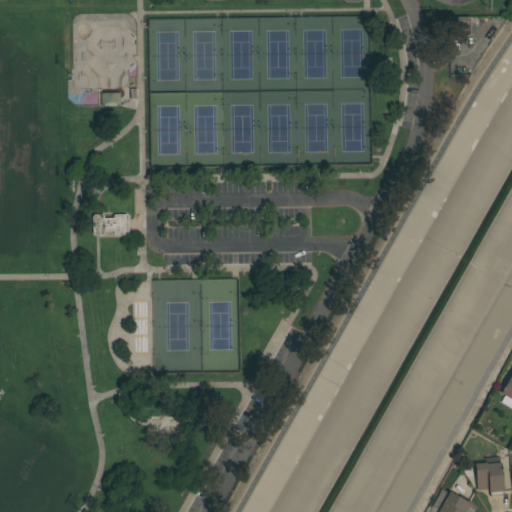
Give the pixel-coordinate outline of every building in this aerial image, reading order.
[(447,35),(447,18),(476,17),(476,22),(470,22),(470,35),(447,35)] [(113,218),(113,215),(126,215),(127,216),(128,217),(128,232),(127,234),(126,234),(115,235),(114,234),(114,233),(114,231),(104,231),(104,234),(103,235),(96,235),(94,235),(93,235),(93,234),(93,217),(93,216),(93,215),(97,215),(102,215),(103,215),(103,216),(103,218),(113,218)] [(511,408),(500,402),(504,396),(500,394),(511,374),(511,373),(511,371),(511,408)] [(499,457),(500,463),(501,463),(503,491),(503,495),(490,496),(490,489),(477,491),(476,477),(474,477),(474,467),(475,467),(475,464),(485,463),(485,458),(499,457)] [(458,497),(459,494),(469,500),(467,502),(477,508),(475,510),(469,507),(466,511),(437,511),(438,511),(436,510),(434,511),(428,511),(441,489),(448,493),(449,492),(458,497)]
